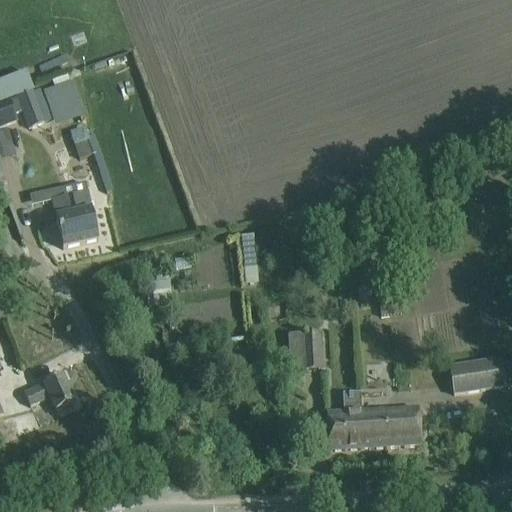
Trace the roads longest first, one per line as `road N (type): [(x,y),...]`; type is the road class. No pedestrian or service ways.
road 1 (residential): [(171,511),(79,316),(17,254),(0,223)]
road 2 (unclassified): [(246,511),(511,495)]
